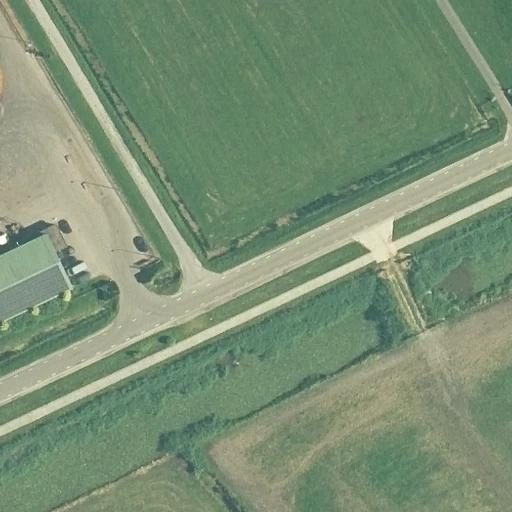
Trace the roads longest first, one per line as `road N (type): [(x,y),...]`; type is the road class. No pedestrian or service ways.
road 1 (unclassified): [(207,293),(29,0)]
road 2 (tertiary): [(207,293),(511,149)]
road 3 (tertiary): [(0,392),(207,293)]
